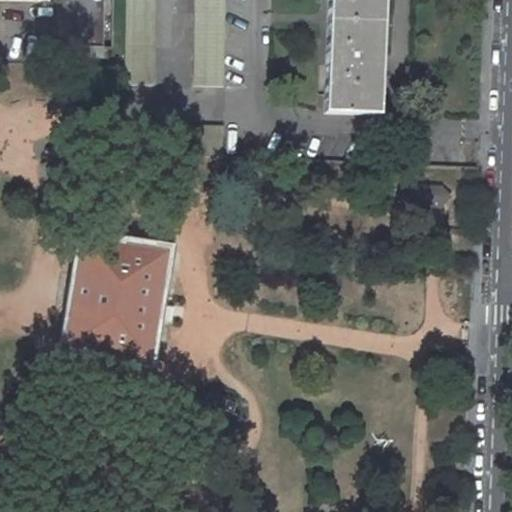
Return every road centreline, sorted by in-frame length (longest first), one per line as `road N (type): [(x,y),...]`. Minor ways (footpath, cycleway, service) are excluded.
road 1 (tertiary): [(503,273),(511,11)]
road 2 (tertiary): [(493,511),(503,273)]
road 3 (unknown): [(170,0),(166,81),(173,99),(263,120)]
